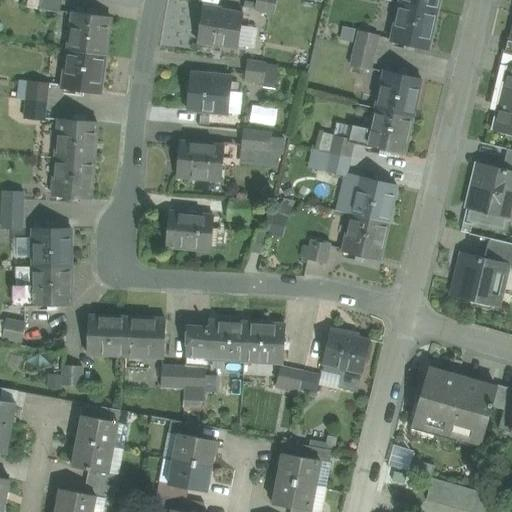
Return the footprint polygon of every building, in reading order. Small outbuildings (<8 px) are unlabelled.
[(44,0),(32,0),(31,9),(42,11),(44,0)] [(44,0),(42,11),(61,14),(63,0),(44,0)] [(278,0),(259,0),(257,10),(276,14),(278,0)] [(439,0),(402,0),(401,5),(437,13),(439,0)] [(437,13),(401,5),(392,43),(428,51),(437,13)] [(245,15),(224,12),(224,9),(205,6),(199,42),(240,49),(242,32),(245,15)] [(113,19),(75,14),(70,52),(108,58),(113,19)] [(343,26),(341,39),(353,41),(355,28),(343,26)] [(258,34),(242,32),(240,49),(255,51),(258,34)] [(381,37),(361,32),(357,50),(376,54),(381,37)] [(511,40),(511,39),(507,38),(503,53),(511,55),(511,40)] [(376,54),(357,50),(352,69),(372,73),(376,54)] [(108,58),(70,52),(64,89),(102,95),(108,58)] [(511,55),(503,53),(498,74),(511,77),(511,55)] [(269,66),(248,62),(246,81),(267,84),(269,66)] [(423,81),(387,72),(378,110),(414,119),(423,81)] [(233,81),(211,79),(212,75),(192,74),(189,110),(231,114),(233,81)] [(511,77),(498,74),(496,82),(491,102),(498,104),(491,130),(508,134),(509,130),(511,130),(511,77)] [(30,82),(18,81),(16,100),(28,101),(30,82)] [(49,84),(30,82),(28,101),(47,103),(49,84)] [(47,103),(28,101),(26,119),(39,120),(45,121),(47,103)] [(252,120),(276,126),(280,109),(256,104),(252,120)] [(414,119),(378,110),(373,131),(368,149),(404,157),(414,119)] [(39,120),(26,119),(25,129),(38,131),(39,120)] [(98,123),(61,120),(58,159),(95,162),(98,123)] [(373,131),(339,123),(336,137),(355,141),(354,145),(368,149),(373,131)] [(274,136),(246,133),(244,151),(272,154),(274,136)] [(336,137),(325,134),(320,153),(332,156),(336,137)] [(355,141),(336,137),(332,156),(351,160),(354,145),(355,141)] [(228,149),(182,143),(178,177),(224,182),(228,149)] [(272,154),(244,151),(242,164),(270,167),(272,154)] [(351,160),(332,156),(328,174),(346,178),(351,160)] [(95,162),(58,159),(55,197),(92,200),(95,162)] [(511,164),(504,162),(501,174),(475,168),(475,171),(467,206),(470,207),(507,215),(510,216),(511,208),(511,164)] [(398,187),(363,178),(353,216),(389,225),(398,187)] [(3,230),(23,231),(25,193),(5,192),(3,230)] [(252,203),(231,201),(230,219),(251,221),(252,203)] [(507,215),(470,207),(467,222),(503,230),(507,215)] [(282,236),(288,216),(275,211),(268,232),(282,236)] [(216,220),(173,214),(168,246),(212,251),(216,220)] [(389,225),(353,216),(344,254),(379,263),(389,225)] [(72,230),(36,230),(36,268),(72,268),(72,230)] [(269,233),(259,230),(253,253),(264,256),(269,233)] [(511,244),(491,240),(486,259),(503,263),(503,265),(511,267),(511,244)] [(331,245),(314,241),(309,261),(327,265),(331,245)] [(486,259),(464,253),(453,297),(498,309),(503,289),(497,287),(503,265),(503,263),(486,259)] [(36,307),(36,268),(18,268),(18,307),(36,307)] [(72,268),(36,268),(36,307),(72,307),(72,268)] [(130,319),(90,317),(89,355),(128,357),(130,319)] [(169,321),(130,319),(128,357),(167,359),(169,321)] [(28,324),(8,320),(5,339),(24,343),(28,324)] [(249,324),(210,322),(210,331),(208,360),(210,360),(247,362),(249,324)] [(287,326),(249,324),(247,362),(285,364),(287,326)] [(210,331),(189,331),(187,370),(208,371),(209,371),(210,360),(208,360),(210,331)] [(371,344),(350,339),(350,336),(333,332),(324,367),(346,372),(363,376),(371,344)] [(84,368),(66,367),(65,387),(83,389),(84,368)] [(324,367),(320,384),(342,389),(346,372),(324,367)] [(187,370),(165,369),(164,389),(186,390),(187,370)] [(208,371),(187,370),(186,390),(186,402),(206,403),(208,371)] [(428,370),(412,423),(481,443),(492,407),(497,390),(496,389),(428,370)] [(306,378),(281,372),(277,391),(301,397),(302,394),(306,378)] [(363,376),(346,372),(342,389),(358,393),(363,376)] [(320,381),(306,378),(302,394),(316,397),(320,381)] [(509,390),(497,386),(496,389),(497,390),(492,407),(503,411),(509,390)] [(0,400),(15,404),(17,392),(2,389),(0,397),(0,400)] [(511,429),(511,390),(509,390),(503,411),(498,430),(511,434),(511,429)] [(0,400),(0,427),(11,429),(15,404),(0,400)] [(100,408),(84,405),(82,416),(98,419),(100,408)] [(130,413),(100,408),(98,419),(118,423),(118,424),(127,426),(130,413)] [(98,419),(82,416),(77,442),(113,448),(118,424),(118,423),(98,419)] [(200,426),(171,421),(168,433),(178,435),(178,434),(198,437),(200,426)] [(11,429),(0,427),(0,453),(6,455),(11,429)] [(198,437),(178,434),(178,435),(177,443),(173,460),(211,467),(216,442),(216,441),(198,437)] [(113,448),(77,442),(73,467),(89,470),(108,474),(108,473),(113,448)] [(276,467),(280,468),(283,454),(301,457),(303,445),(282,442),(276,467)] [(332,451),(303,445),(301,457),(320,461),(320,462),(330,464),(332,451)] [(414,451),(393,445),(388,465),(408,471),(412,460),(414,451)] [(301,457),(283,454),(280,468),(278,480),(316,487),(320,462),(320,461),(301,457)] [(211,467),(173,460),(169,484),(169,486),(188,489),(206,493),(211,467)] [(435,467),(420,462),(412,460),(408,471),(431,478),(435,467)] [(108,474),(89,470),(86,482),(116,488),(118,475),(108,473),(108,474)] [(0,478),(0,504),(4,505),(9,480),(0,478)] [(474,511),(480,493),(432,479),(426,501),(464,511),(474,511)] [(316,487),(278,480),(273,505),(291,508),(310,511),(311,511),(316,487)] [(116,488),(86,482),(84,494),(96,496),(96,497),(114,500),(116,488)] [(188,489),(169,486),(169,484),(159,483),(157,495),(186,501),(186,500),(188,489)] [(84,494),(60,489),(56,511),(92,511),(96,497),(96,496),(84,494)] [(511,511),(511,502),(480,493),(474,511),(511,511)] [(183,511),(186,501),(157,495),(154,508),(172,511),(172,510),(182,511),(183,511)] [(202,511),(204,504),(186,500),(186,501),(183,511),(202,511)]
